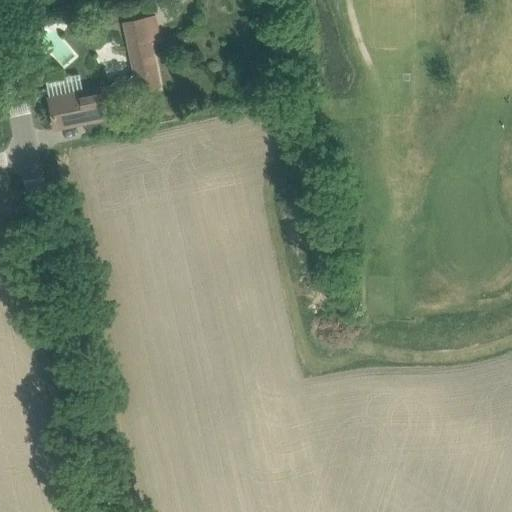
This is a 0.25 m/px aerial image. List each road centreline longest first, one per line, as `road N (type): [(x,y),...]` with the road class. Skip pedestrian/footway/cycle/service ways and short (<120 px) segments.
road 1 (tertiary): [(106,511),(28,156)]
road 2 (tertiary): [(28,156),(0,19)]
